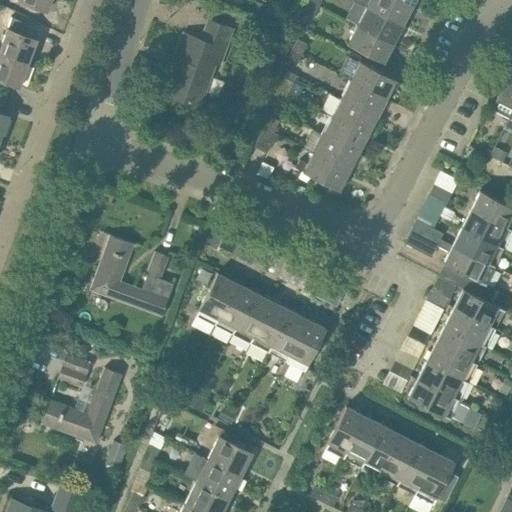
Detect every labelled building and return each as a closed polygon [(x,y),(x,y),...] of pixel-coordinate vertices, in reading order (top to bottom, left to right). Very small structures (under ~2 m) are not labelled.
[(18,0),(47,10),(50,0),(18,0)] [(313,15),(319,4),(311,0),(308,0),(303,10),(313,15)] [(311,0),(319,4),(338,14),(344,1),(341,0),(311,0)] [(403,25),(354,0),(353,0),(345,17),(356,23),(394,43),(403,25)] [(354,0),(403,25),(412,7),(399,0),(354,0)] [(194,103),(210,61),(219,65),(232,28),(208,19),(201,39),(183,32),(174,56),(178,58),(165,92),(194,103)] [(394,43),(356,23),(346,43),(384,62),(394,43)] [(0,46),(0,51),(28,61),(36,38),(7,27),(0,46)] [(291,49),(301,54),(306,43),(297,38),(291,49)] [(278,40),(273,51),(280,54),(285,44),(278,40)] [(301,54),(291,49),(285,61),(295,66),(301,54)] [(0,79),(19,86),(28,61),(0,51),(0,79)] [(349,79),(387,98),(396,79),(358,59),(349,79)] [(511,66),(495,99),(511,107),(511,66)] [(277,88),(287,93),(293,82),(283,76),(277,88)] [(387,98),(349,79),(339,97),(377,116),(387,98)] [(287,93),(277,88),(271,99),(281,104),(287,93)] [(377,116),(339,97),(330,115),(368,134),(377,116)] [(0,136),(8,114),(0,111),(0,136)] [(263,126),(273,131),(278,120),(269,115),(263,126)] [(330,115),(321,133),(359,153),(368,134),(330,115)] [(273,131),(263,126),(254,146),(266,152),(270,145),(272,146),(278,134),(273,131)] [(349,171),(359,153),(321,133),(315,144),(309,140),(305,148),(311,151),(349,171)] [(340,190),(349,171),(311,151),(306,162),(299,159),(295,167),(340,190)] [(451,192),(434,183),(428,193),(446,202),(451,192)] [(470,208),(511,229),(511,205),(479,189),(470,208)] [(503,247),(511,229),(470,208),(461,226),(503,247)] [(424,223),(415,218),(403,243),(431,257),(438,243),(440,238),(430,233),(428,238),(419,234),(424,223)] [(424,223),(419,234),(428,238),(430,233),(440,238),(443,232),(433,227),(424,223)] [(494,265),(503,247),(461,226),(452,243),(494,265)] [(119,280),(126,262),(133,242),(110,233),(89,288),(161,315),(177,271),(164,266),(168,255),(155,250),(141,289),(119,280)] [(494,265),(452,243),(440,238),(438,243),(449,248),(442,262),(485,284),(494,265)] [(250,239),(246,248),(256,254),(261,245),(250,239)] [(246,248),(241,257),(252,263),(256,254),(246,248)] [(281,267),(292,272),(296,263),(286,258),(281,267)] [(287,281),(292,272),(281,267),(277,275),(287,281)] [(195,314),(214,324),(236,281),(217,271),(195,314)] [(317,285),(328,290),(332,281),(321,276),(317,285)] [(236,281),(214,324),(232,333),(253,290),(236,281)] [(328,290),(317,285),(312,294),(323,299),(328,290)] [(452,306),(495,328),(504,309),(462,287),(452,306)] [(425,299),(434,303),(439,292),(431,288),(425,299)] [(250,342),(271,299),(253,290),(232,333),(250,342)] [(439,292),(434,303),(443,308),(448,297),(439,292)] [(267,351),(289,308),(271,299),(250,342),(267,351)] [(486,346),(495,328),(452,306),(443,324),(486,346)] [(285,360),(307,317),(289,308),(267,351),(285,360)] [(326,327),(307,317),(285,360),(304,369),(326,327)] [(416,339),(421,328),(412,323),(407,334),(416,339)] [(477,363),(486,346),(443,324),(434,341),(477,363)] [(430,333),(421,328),(416,339),(425,343),(430,333)] [(477,363),(434,341),(425,359),(468,381),(477,363)] [(83,344),(72,349),(75,356),(81,358),(88,354),(83,344)] [(90,361),(85,359),(81,358),(75,356),(66,352),(57,377),(81,386),(90,361)] [(389,370),(398,374),(403,364),(394,359),(389,370)] [(468,381),(425,359),(416,377),(459,399),(468,381)] [(412,368),(403,364),(398,374),(406,379),(412,368)] [(87,412),(69,406),(49,399),(41,422),(95,442),(121,372),(104,366),(87,412)] [(459,399),(416,377),(407,396),(449,417),(459,399)] [(182,399),(195,406),(201,395),(188,388),(182,399)] [(165,399),(160,411),(169,415),(174,403),(165,399)] [(324,447),(343,457),(364,414),(346,405),(324,447)] [(223,406),(218,416),(230,422),(235,412),(223,406)] [(360,466),(382,423),(364,414),(343,457),(360,466)] [(378,475),(400,432),(382,423),(360,466),(378,475)] [(396,484),(418,441),(400,432),(378,475),(396,484)] [(218,435),(207,458),(240,475),(252,452),(218,435)] [(112,440),(104,463),(119,468),(127,445),(112,440)] [(414,493),(436,451),(418,441),(396,484),(414,493)] [(151,443),(145,455),(154,459),(160,448),(151,443)] [(454,460),(436,451),(414,493),(433,503),(436,497),(449,471),(454,460)] [(154,459),(145,455),(140,466),(148,471),(154,459)] [(240,475),(207,458),(195,480),(228,497),(240,475)] [(449,471),(436,497),(445,501),(458,476),(449,471)] [(134,491),(128,502),(137,507),(147,486),(136,480),(131,490),(134,491)] [(220,511),(228,497),(195,480),(184,503),(201,511),(220,511)] [(309,494),(321,500),(326,490),(314,484),(309,494)] [(67,511),(76,511),(83,494),(60,485),(52,506),(67,511)] [(326,490),(321,500),(332,506),(337,496),(326,490)] [(511,502),(511,500),(506,497),(498,511),(507,511),(511,502)] [(48,511),(31,506),(12,499),(7,511),(48,511)] [(144,511),(145,511),(137,507),(128,502),(122,511),(144,511)] [(201,511),(184,503),(179,511),(201,511)] [(344,511),(359,511),(361,509),(349,503),(344,511)]
